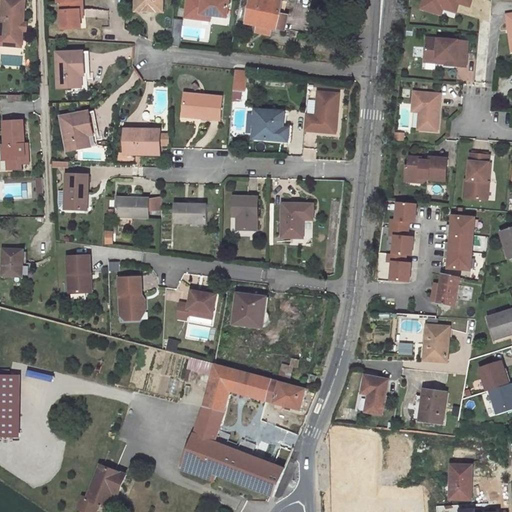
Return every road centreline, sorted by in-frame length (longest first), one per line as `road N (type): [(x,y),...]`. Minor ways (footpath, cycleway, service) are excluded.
road 1 (residential): [(375,72),(151,56)]
road 2 (residential): [(40,0),(49,218)]
road 3 (residential): [(365,173),(191,164),(149,172)]
road 4 (unclassified): [(352,290),(339,362),(307,453),(309,491)]
road 5 (residential): [(352,290),(147,258)]
road 6 (unknown): [(284,507),(170,474),(148,443)]
road 7 (residential): [(426,228),(417,293),(352,290)]
